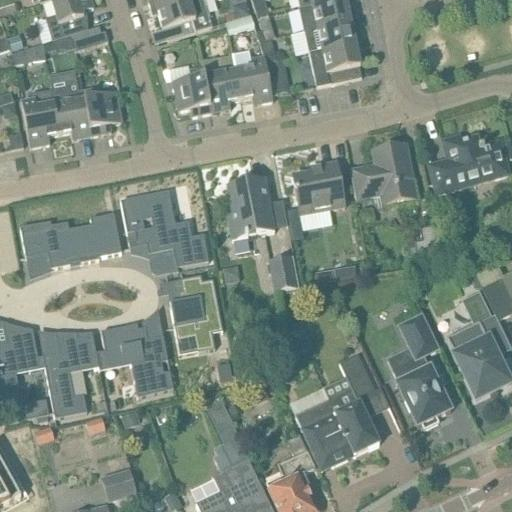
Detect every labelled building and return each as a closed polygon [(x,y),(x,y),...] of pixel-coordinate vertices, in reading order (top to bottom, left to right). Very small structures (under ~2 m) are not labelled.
[(56,19),(45,23),(46,26),(52,45),(54,44),(88,34),(82,16),(88,14),(94,12),(89,0),(64,0),(51,4),(56,19)] [(148,5),(150,13),(191,0),(152,0),(154,4),(148,5)] [(203,0),(191,0),(150,13),(152,20),(158,18),(163,33),(164,33),(168,45),(213,31),(203,0)] [(296,0),(299,13),(351,1),(350,0),(296,0)] [(299,13),(304,35),(350,25),(347,10),(353,9),(351,1),(299,13)] [(258,22),(269,20),(267,13),(266,2),(253,5),(258,22)] [(233,8),(237,22),(250,18),(245,4),(233,8)] [(0,19),(17,14),(15,7),(0,11),(0,19)] [(255,33),(251,19),(226,26),(228,39),(247,33),(247,35),(255,33)] [(269,20),(258,22),(262,34),(257,36),(260,46),(272,43),(272,42),(275,41),(270,24),(269,20)] [(304,35),(309,57),(361,46),(359,38),(354,40),(350,25),(304,35)] [(54,44),(42,48),(44,56),(56,52),(57,56),(74,52),(72,45),(83,42),(101,37),(99,31),(88,34),(54,44)] [(23,52),(19,39),(7,42),(11,55),(23,52)] [(5,40),(0,42),(0,56),(10,54),(5,40)] [(86,53),(83,42),(72,45),(74,52),(75,56),(86,53)] [(361,46),(309,57),(317,92),(362,82),(359,70),(360,70),(357,54),(363,53),(361,46)] [(12,57),(14,69),(32,66),(29,52),(12,57)] [(232,57),(234,74),(240,104),(251,102),(253,109),(273,106),(265,66),(264,61),(250,63),(248,54),(232,57)] [(274,54),(263,57),(264,61),(265,66),(276,63),(274,54)] [(290,95),(284,64),(271,67),(277,98),(290,95)] [(216,70),(202,72),(211,117),(230,114),(229,106),(240,104),(234,74),(217,77),(216,70)] [(211,117),(202,72),(189,75),(190,82),(173,86),(178,116),(190,114),(192,121),(211,117)] [(92,140),(83,95),(70,98),(69,91),(51,95),(60,139),(71,137),(72,144),(92,140)] [(97,92),(83,95),(92,140),(111,136),(110,129),(121,127),(116,96),(98,99),(97,92)] [(60,139),(51,95),(29,99),(30,105),(21,107),(30,152),(50,148),(48,141),(60,139)] [(11,97),(0,100),(0,110),(14,106),(11,97)] [(17,117),(14,107),(3,110),(6,120),(17,117)] [(499,145),(483,150),(479,151),(476,142),(462,146),(460,140),(442,145),(448,164),(428,170),(437,199),(508,178),(499,145)] [(350,174),(353,194),(356,205),(364,203),(364,207),(371,206),(378,214),(384,213),(384,210),(416,204),(406,147),(371,154),(374,170),(350,174)] [(298,212),(285,215),(291,244),(304,241),(300,220),(345,212),(340,187),(336,167),(319,170),(320,175),(292,180),(296,200),(298,212)] [(227,190),(231,210),(233,218),(228,219),(233,245),(275,236),(264,182),(227,190)] [(169,195),(120,205),(127,238),(134,236),(136,244),(128,246),(130,253),(146,250),(148,259),(173,254),(176,272),(178,272),(208,266),(203,239),(191,241),(188,226),(175,228),(169,195)] [(34,221),(31,205),(11,209),(13,224),(34,221)] [(50,226),(20,231),(26,262),(48,258),(50,273),(70,270),(69,268),(79,266),(80,268),(99,264),(99,262),(121,257),(114,218),(94,221),(92,210),(65,215),(67,226),(51,230),(50,226)] [(361,214),(363,227),(375,225),(373,212),(361,214)] [(484,237),(490,251),(511,241),(511,235),(508,227),(484,237)] [(441,267),(434,229),(421,231),(423,243),(414,244),(419,271),(441,267)] [(468,244),(474,259),(490,252),(483,237),(468,244)] [(268,265),(274,296),(299,291),(293,261),(268,265)] [(354,270),(333,273),(335,285),(356,281),(354,270)] [(471,270),(465,273),(474,292),(482,293),(480,289),(471,270)] [(180,306),(170,308),(171,313),(177,344),(180,359),(198,356),(198,357),(215,353),(212,338),(222,336),(213,284),(202,287),(201,280),(180,284),(182,297),(178,297),(180,306)] [(510,305),(498,280),(480,289),(482,293),(497,324),(511,317),(511,306),(511,305),(510,305)] [(511,280),(503,285),(511,302),(511,301),(511,280)] [(446,342),(446,343),(447,343),(476,402),(475,402),(475,403),(510,386),(509,385),(508,386),(479,327),(491,321),(479,296),(461,305),(473,329),(446,342)] [(461,331),(456,316),(445,320),(451,335),(461,331)] [(451,415),(430,372),(428,373),(422,361),(439,353),(422,319),(399,330),(409,352),(386,363),(398,387),(396,388),(417,431),(422,429),(424,434),(438,427),(436,422),(451,415)] [(6,348),(0,349),(0,410),(4,431),(25,425),(25,423),(22,409),(16,378),(26,376),(24,365),(38,362),(32,334),(27,333),(8,328),(2,326),(6,348)] [(105,355),(96,357),(99,375),(131,369),(137,402),(173,394),(170,376),(164,377),(161,367),(168,365),(163,340),(147,343),(145,332),(143,333),(139,333),(138,333),(137,328),(135,328),(132,329),(129,330),(126,331),(123,331),(120,332),(117,333),(112,334),(110,334),(107,335),(105,335),(101,335),(105,355)] [(58,357),(42,361),(45,373),(48,392),(51,404),(54,423),(87,417),(83,399),(74,401),(69,377),(98,372),(99,375),(96,357),(92,339),(86,340),(86,342),(77,343),(76,337),(75,337),(73,338),(69,338),(66,338),(65,337),(63,337),(61,337),(60,337),(58,337),(55,337),(58,357)] [(311,359),(303,341),(283,350),(291,368),(311,359)] [(373,395),(356,359),(338,368),(355,403),(373,395)] [(232,385),(228,368),(216,370),(220,388),(232,385)] [(291,373),(278,377),(281,388),(294,385),(291,373)] [(323,392),(321,393),(353,461),(379,449),(359,407),(335,418),(323,392)] [(353,461),(321,393),(289,408),(312,456),(323,451),(332,470),(353,461)] [(221,404),(206,411),(224,447),(238,440),(221,404)] [(106,413),(105,406),(96,407),(97,415),(106,413)] [(122,421),(126,433),(141,428),(136,415),(122,421)] [(102,421),(85,426),(89,440),(106,435),(102,421)] [(51,431),(35,435),(39,450),(54,445),(51,431)] [(284,485),(268,493),(276,511),(314,511),(305,492),(309,490),(303,478),(315,472),(307,456),(300,439),(287,445),(295,462),(277,470),(284,485)] [(219,495),(196,507),(198,511),(271,511),(243,453),(229,460),(223,447),(214,452),(217,459),(213,461),(221,476),(212,481),(219,495)] [(0,511),(1,511),(11,507),(21,501),(0,464),(0,511)] [(130,474),(101,483),(109,508),(137,500),(130,474)] [(164,501),(169,511),(178,511),(182,510),(175,495),(164,501)]
